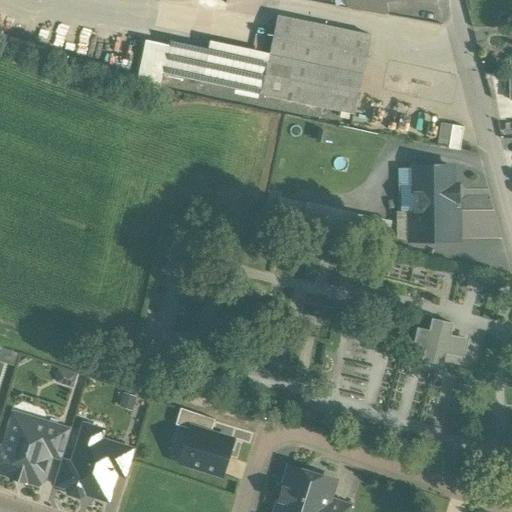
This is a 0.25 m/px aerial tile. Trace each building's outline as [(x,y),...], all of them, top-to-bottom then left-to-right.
[(349,0),(351,10),(385,15),(382,2),(390,0),(349,0)] [(371,36),(277,17),(269,56),(363,76),(371,36)] [(266,68),(168,47),(162,74),(260,95),(266,68)] [(363,76),(269,56),(266,68),(260,95),(354,115),(363,76)] [(452,126),(440,124),(437,146),(448,148),(452,126)] [(451,186),(451,167),(414,168),(415,212),(451,212),(451,201),(457,201),(457,186),(451,186)] [(401,212),(415,212),(414,168),(400,168),(401,212)] [(415,212),(409,212),(409,241),(458,240),(457,212),(451,212),(415,212)] [(465,340),(447,336),(450,324),(431,320),(429,332),(417,329),(413,348),(424,350),(422,362),(440,366),(443,354),(461,358),(465,340)] [(191,428),(211,434),(215,420),(180,409),(176,424),(191,428)] [(47,424),(18,415),(13,418),(4,450),(0,461),(0,472),(37,484),(42,481),(49,458),(59,425),(48,421),(47,424)] [(71,428),(59,425),(49,458),(61,461),(61,459),(71,428)] [(184,465),(222,476),(233,441),(211,434),(191,428),(185,448),(189,449),(184,465)] [(123,448),(81,435),(73,462),(65,487),(66,487),(69,494),(78,497),(85,493),(107,500),(115,473),(123,448)] [(134,451),(123,448),(115,473),(126,477),(134,451)] [(61,461),(54,484),(65,487),(73,462),(61,459),(61,461)] [(334,482),(289,468),(275,511),(324,511),(329,497),(334,482)] [(350,511),(352,505),(329,497),(324,511),(350,511)]
